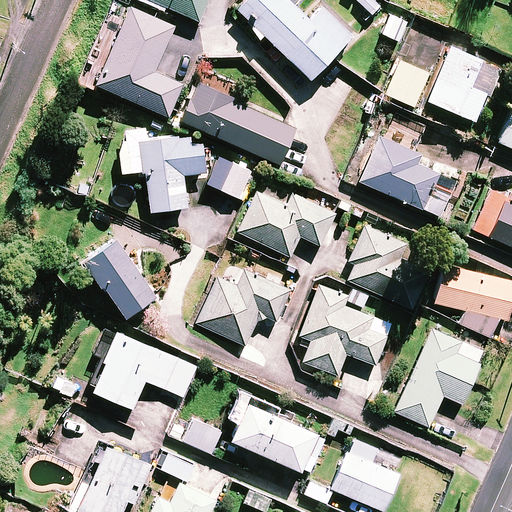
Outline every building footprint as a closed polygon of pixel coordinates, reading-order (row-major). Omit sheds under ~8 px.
[(151,0),(197,20),(205,0),(151,0)] [(252,25),(248,29),(258,38),(262,34),(308,78),(350,34),(321,6),(308,19),(292,4),(296,0),(243,0),(235,8),(252,25)] [(379,3),(375,0),(356,0),(356,1),(371,13),(379,3)] [(173,25),(130,6),(95,84),(167,116),(181,84),(153,71),(173,25)] [(498,67),(450,46),(426,100),(471,119),(483,91),(487,93),(498,67)] [(427,72),(398,60),(384,93),(412,105),(427,72)] [(294,126),(196,82),(179,119),(277,163),(294,126)] [(511,106),(510,106),(496,140),(511,147),(511,106)] [(159,131),(144,132),(143,127),(122,129),(123,140),(119,141),(122,171),(144,169),(148,209),(186,206),(185,202),(198,201),(195,172),(203,171),(201,142),(188,144),(187,134),(160,137),(159,131)] [(381,137),(377,135),(357,180),(419,207),(420,207),(437,215),(450,188),(432,180),(436,169),(414,159),(417,152),(413,150),(381,137)] [(249,185),(244,183),(249,169),(228,163),(221,185),(219,192),(245,200),(249,185)] [(318,244),(332,212),(267,183),(263,192),(255,189),(236,231),(288,255),(298,234),(318,244)] [(125,199),(95,184),(90,195),(119,210),(125,199)] [(511,192),(505,189),(485,235),(511,246),(511,192)] [(403,242),(362,224),(340,277),(410,307),(426,269),(397,256),(403,242)] [(155,294),(112,236),(82,258),(124,316),(155,294)] [(279,261),(265,254),(258,269),(273,275),(279,261)] [(511,288),(511,279),(443,261),(433,301),(464,309),(459,326),(489,336),(495,316),(504,318),(511,288)] [(288,288),(241,268),(235,284),(216,276),(195,323),(244,344),(257,312),(274,320),(288,288)] [(342,292),(317,282),(297,334),(309,338),(301,360),(336,373),(344,352),(374,363),(389,322),(338,303),(342,292)] [(351,287),(345,301),(361,307),(367,293),(351,287)] [(441,393),(460,402),(476,364),(473,362),(479,348),(429,327),(393,410),(427,425),(441,393)] [(176,356),(114,330),(89,388),(130,406),(142,378),(163,387),(176,356)] [(77,383),(59,376),(53,391),(70,398),(77,383)] [(313,429),(290,419),(293,413),(239,389),(226,417),(234,421),(227,436),(296,467),(297,466),(309,471),(324,437),(312,432),(313,429)] [(324,433),(332,436),(335,429),(348,435),(353,423),(332,414),(324,433)] [(219,430),(192,418),(187,429),(173,423),(168,434),(209,452),(219,430)] [(374,446),(350,436),(329,487),(381,508),(396,471),(368,460),(374,446)] [(148,462),(103,442),(74,508),(82,511),(119,511),(125,498),(131,500),(148,462)] [(206,511),(214,498),(178,481),(168,501),(157,495),(148,511),(206,511)] [(330,490),(312,481),(306,494),(324,502),(330,490)] [(270,498),(249,488),(242,501),(264,511),(270,498)]
